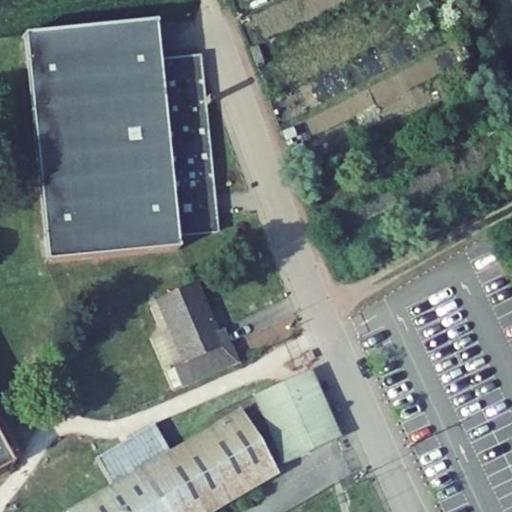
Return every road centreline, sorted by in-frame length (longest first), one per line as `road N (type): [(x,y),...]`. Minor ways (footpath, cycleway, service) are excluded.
road 1 (residential): [(410,511),(299,258),(210,0)]
road 2 (track): [(511,202),(320,311)]
